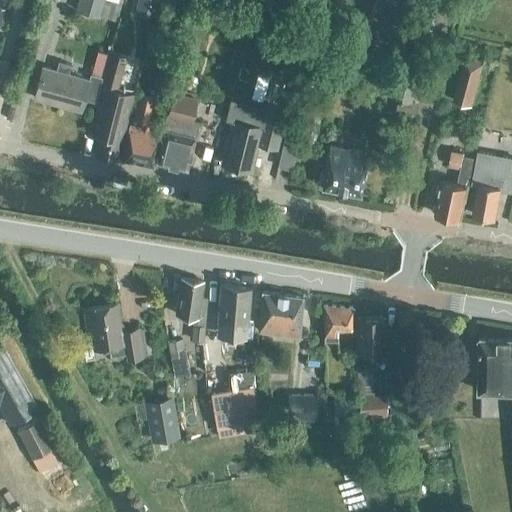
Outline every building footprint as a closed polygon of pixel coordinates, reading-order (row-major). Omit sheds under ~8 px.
[(118,21),(123,0),(77,0),(75,9),(118,21)] [(223,0),(216,0),(213,13),(225,16),(229,1),(223,0)] [(109,51),(100,86),(110,89),(117,91),(126,56),(109,51)] [(471,105),(483,62),(465,57),(453,101),(471,105)] [(42,66),(33,97),(80,110),(83,98),(95,102),(99,86),(102,77),(90,73),(88,79),(67,73),(69,65),(57,61),(55,69),(42,66)] [(410,101),(417,70),(397,65),(390,96),(410,101)] [(95,102),(86,132),(98,135),(94,154),(117,159),(130,104),(133,95),(117,91),(110,89),(100,86),(99,86),(95,102)] [(157,160),(186,168),(194,137),(198,122),(191,120),(196,99),(172,92),(163,130),(164,131),(157,160)] [(142,123),(141,127),(129,125),(121,158),(152,165),(160,132),(147,129),(154,100),(138,96),(132,120),(142,123)] [(322,107),(309,104),(300,141),(314,144),(322,107)] [(276,148),(285,112),(264,107),(259,126),(232,120),(222,163),(251,170),(257,143),(276,148)] [(496,131),(498,126),(485,123),(481,138),(493,141),(496,131)] [(360,194),(367,152),(329,145),(324,171),(320,172),(319,181),(321,184),(322,187),(360,194)] [(466,201),(474,158),(463,156),(464,153),(452,151),(449,166),(460,168),(457,183),(442,180),(435,214),(460,219),(464,200),(466,201)] [(495,219),(500,188),(511,190),(511,186),(511,159),(476,153),(470,182),(479,184),(473,214),(495,219)] [(196,325),(193,325),(192,339),(203,340),(204,326),(205,327),(208,302),(200,301),(203,280),(180,277),(175,313),(197,316),(196,325)] [(251,338),(252,321),(247,320),(250,288),(250,287),(220,282),(220,283),(217,319),(235,320),(233,336),(251,338)] [(297,335),(302,296),(262,291),(257,329),(297,335)] [(128,359),(142,356),(138,329),(120,332),(115,303),(84,308),(88,329),(91,329),(95,348),(109,346),(110,356),(127,353),(128,359)] [(337,327),(353,327),(352,307),(323,304),(324,340),(337,340),(337,327)] [(356,352),(384,352),(384,309),(356,310),(356,352)] [(178,319),(163,322),(170,357),(174,376),(188,373),(184,350),(178,319)] [(509,392),(511,422),(511,338),(481,337),(480,338),(479,391),(509,392)] [(39,409),(3,347),(0,348),(0,408),(10,425),(39,409)] [(229,388),(210,392),(218,437),(261,430),(253,384),(229,388)] [(316,394),(288,394),(288,420),(316,420),(316,394)] [(385,395),(358,397),(359,422),(387,421),(386,412),(385,395)] [(144,401),(151,442),(180,436),(172,396),(144,401)] [(355,396),(326,397),(326,431),(332,437),(348,436),(348,420),(356,418),(355,396)] [(16,430),(32,458),(54,446),(39,417),(38,418),(16,430)] [(434,438),(434,447),(459,448),(459,438),(434,438)] [(240,466),(227,469),(232,494),(245,492),(240,466)]
